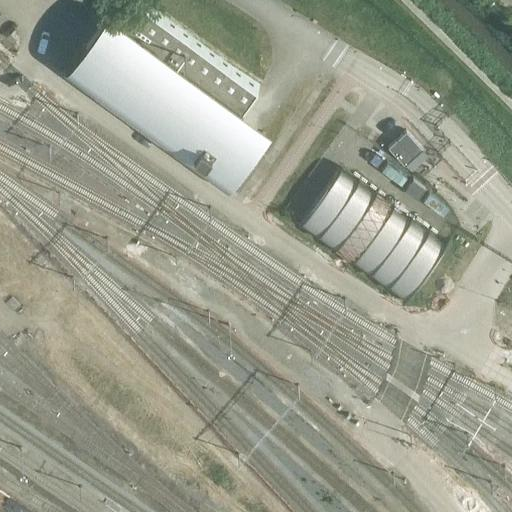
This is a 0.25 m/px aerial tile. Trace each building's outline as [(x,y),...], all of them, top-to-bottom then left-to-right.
[(244,108),(260,86),(140,0),(117,0),(86,44),(67,71),(66,70),(65,71),(215,179),(227,187),(270,127),(256,117),(244,108)] [(424,148),(407,130),(394,142),(389,147),(405,165),(410,161),(421,151),(424,148)] [(410,161),(405,165),(412,172),(427,158),(421,151),(410,161)] [(446,245),(338,167),(298,222),(406,300),(446,245)] [(417,198),(425,188),(413,179),(405,190),(417,198)]
